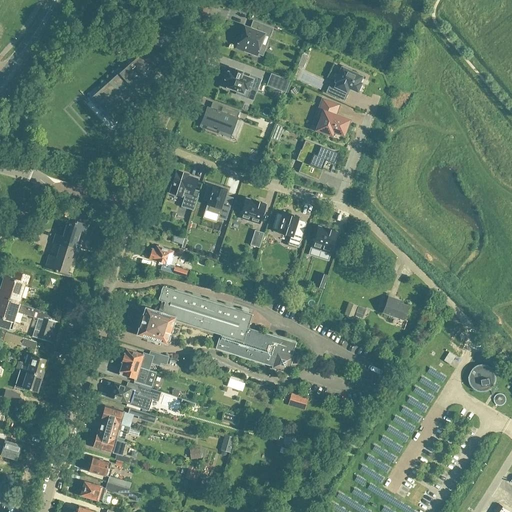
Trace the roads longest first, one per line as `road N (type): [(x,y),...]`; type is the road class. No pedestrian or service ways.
road 1 (residential): [(42,511),(129,212),(126,199)]
road 2 (residential): [(336,205),(152,142)]
road 3 (residential): [(458,312),(365,218),(336,205)]
road 4 (residential): [(152,142),(207,0)]
